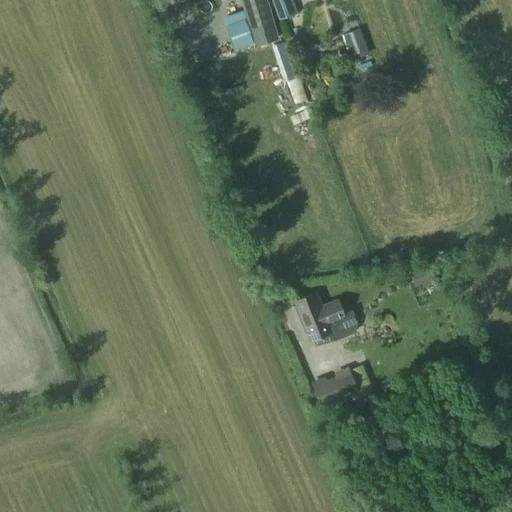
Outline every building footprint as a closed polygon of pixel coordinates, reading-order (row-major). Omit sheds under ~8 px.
[(278,37),(267,0),(240,0),(254,44),(278,37)] [(297,12),(292,0),(272,0),(279,19),(297,12)] [(368,53),(359,28),(343,34),(352,59),(368,53)] [(287,38),(274,43),(288,80),(301,75),(287,38)] [(430,278),(424,266),(409,273),(415,285),(430,278)] [(313,339),(316,344),(334,339),(354,331),(357,321),(352,307),(344,311),(339,299),(322,306),(316,291),(294,301),(310,340),(313,339)] [(347,411),(343,399),(359,392),(348,365),(309,381),(325,420),(347,411)]
